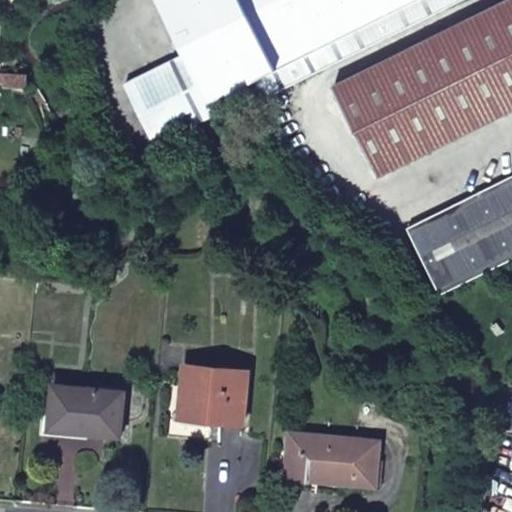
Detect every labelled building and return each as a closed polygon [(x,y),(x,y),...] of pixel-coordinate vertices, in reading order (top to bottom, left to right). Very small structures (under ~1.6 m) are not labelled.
[(160,0),(186,51),(126,80),(156,141),(215,112),(209,99),(229,89),(236,103),(446,0),(160,0)] [(511,0),(498,0),(335,83),(379,172),(511,107),(511,0)] [(511,172),(408,224),(442,293),(511,257),(511,172)] [(184,365),(179,418),(244,425),(249,372),(184,365)] [(54,385),(51,428),(74,430),(87,432),(87,435),(122,438),(125,392),(54,385)] [(288,478),(317,481),(374,486),(379,441),(291,433),(288,478)]
